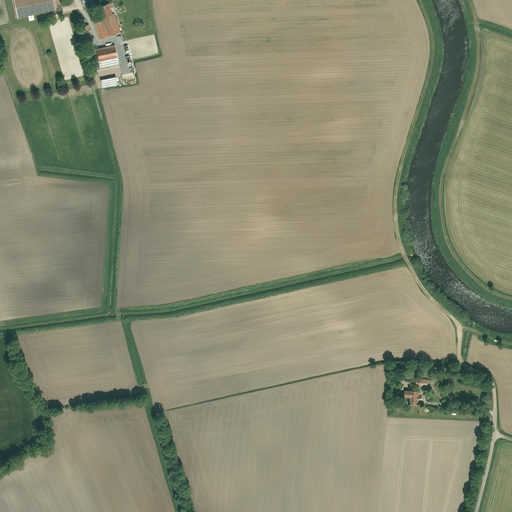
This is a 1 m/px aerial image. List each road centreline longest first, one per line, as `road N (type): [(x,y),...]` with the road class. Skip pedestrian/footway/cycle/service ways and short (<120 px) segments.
road 1 (track): [(511,344),(473,333),(422,292),(401,249),(396,186),(433,50),(419,0)]
road 2 (residential): [(493,433),(493,385),(474,369),(400,368)]
